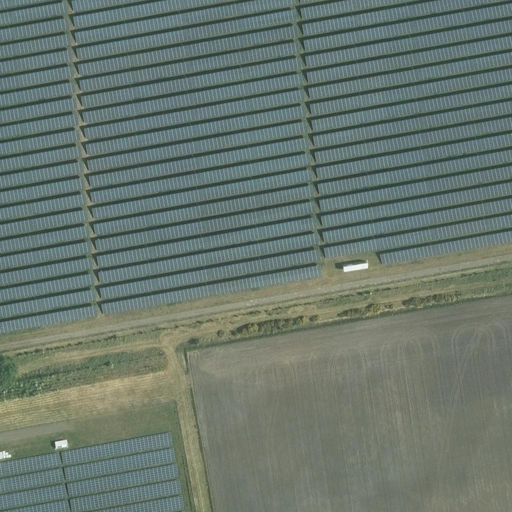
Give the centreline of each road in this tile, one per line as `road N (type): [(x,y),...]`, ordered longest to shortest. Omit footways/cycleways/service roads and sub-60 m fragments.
road 1 (track): [(0,374),(92,351),(511,280)]
road 2 (track): [(202,511),(168,338)]
